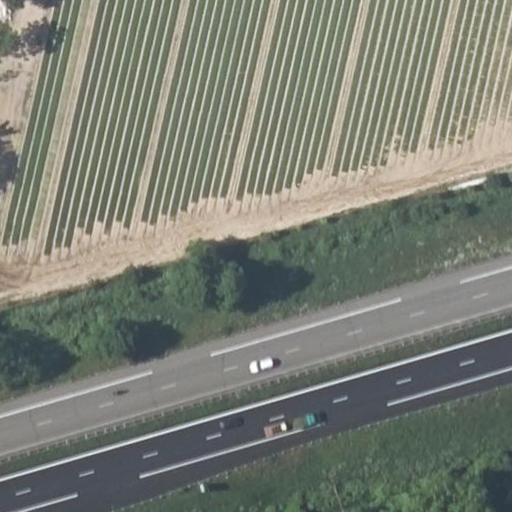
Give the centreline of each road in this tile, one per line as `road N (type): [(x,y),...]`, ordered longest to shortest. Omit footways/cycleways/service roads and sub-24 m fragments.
road 1 (motorway): [(0,499),(511,350)]
road 2 (motorway): [(511,287),(0,436)]
